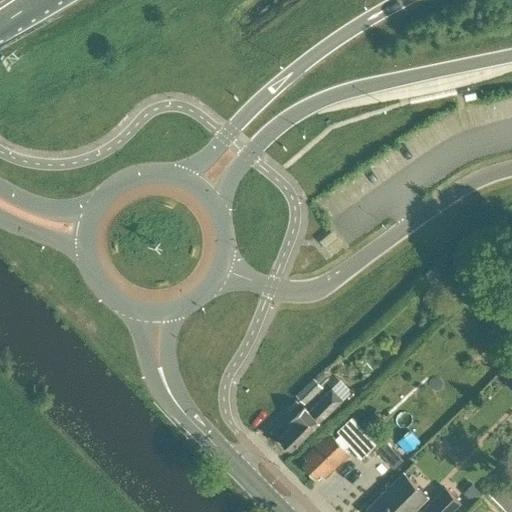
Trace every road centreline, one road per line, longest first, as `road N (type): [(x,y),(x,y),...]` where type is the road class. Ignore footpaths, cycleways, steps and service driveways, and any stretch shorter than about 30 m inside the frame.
road 1 (trunk): [(210,199),(270,133),(307,108),(360,88),(511,56)]
road 2 (unclassified): [(220,269),(296,294),(319,288),(466,186),(511,168)]
road 3 (trunk): [(403,0),(292,73),(179,177)]
road 4 (secondary): [(156,312),(157,358),(173,396),(204,431)]
